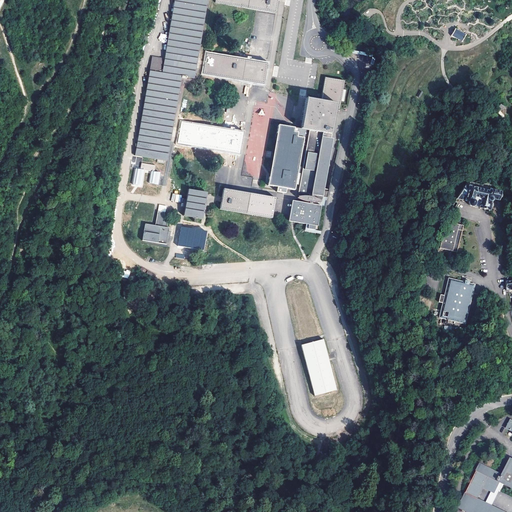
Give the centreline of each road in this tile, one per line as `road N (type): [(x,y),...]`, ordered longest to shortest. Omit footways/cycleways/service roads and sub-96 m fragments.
road 1 (track): [(0,294),(35,155),(99,52),(114,0)]
road 2 (track): [(0,162),(26,111),(0,25)]
road 3 (unclassified): [(511,401),(461,426),(436,511)]
road 4 (track): [(26,111),(62,58),(84,0)]
